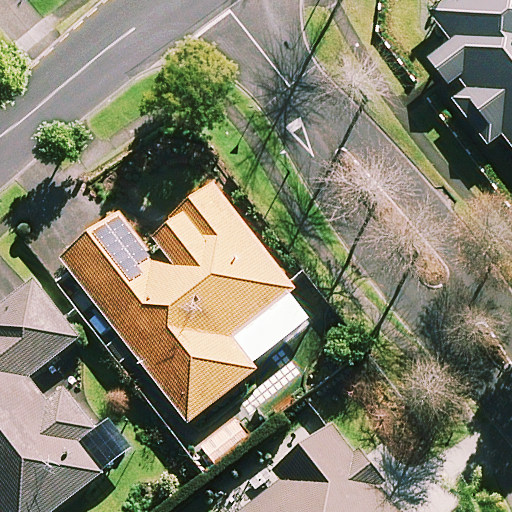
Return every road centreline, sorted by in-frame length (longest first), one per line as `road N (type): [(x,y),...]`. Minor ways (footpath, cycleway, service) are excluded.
road 1 (residential): [(511,380),(219,0)]
road 2 (residential): [(171,0),(0,134)]
